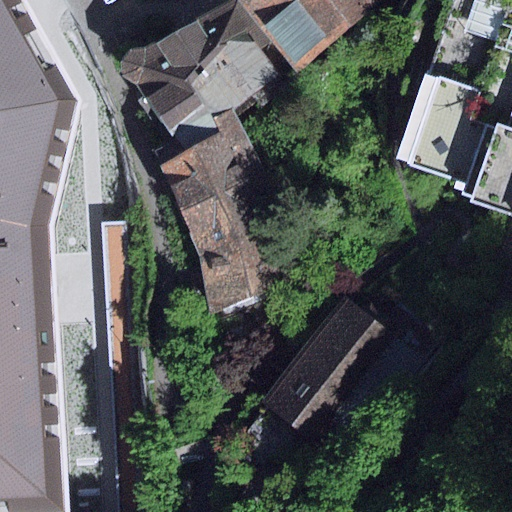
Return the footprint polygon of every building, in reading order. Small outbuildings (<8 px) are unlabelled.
[(23,0),(0,0),(0,511),(67,511),(53,227),(76,99),(23,0)] [(239,0),(257,22),(299,74),(355,28),(380,0),(239,0)] [(511,5),(496,0),(452,0),(399,163),(466,182),(459,196),(511,216),(511,5)] [(138,86),(178,139),(235,111),(253,97),(262,107),(290,89),(286,84),(299,74),(257,22),(243,34),(222,10),(146,49),(129,50),(121,62),(123,77),(138,86)] [(157,150),(200,257),(281,229),(264,169),(235,111),(178,139),(157,150)] [(281,229),(200,257),(210,316),(297,279),(281,229)] [(426,360),(345,298),(262,400),(344,462),(426,360)]
